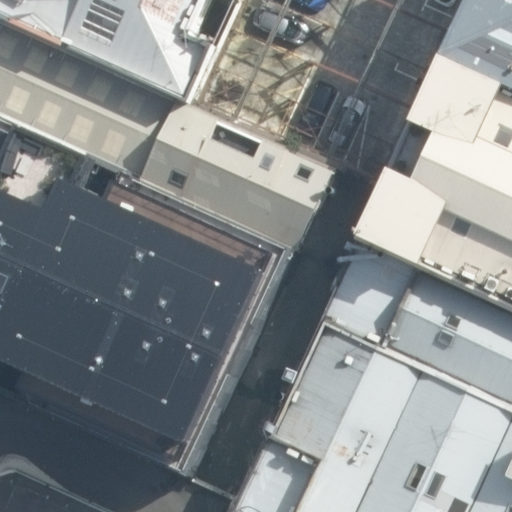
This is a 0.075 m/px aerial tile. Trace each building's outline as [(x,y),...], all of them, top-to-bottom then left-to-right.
[(0,0),(0,10),(196,100),(224,39),(202,28),(214,0),(0,0)] [(511,0),(474,0),(444,65),(511,97),(511,0)] [(0,10),(0,105),(303,244),(339,165),(196,100),(0,10)] [(363,252),(511,319),(511,97),(444,65),(387,184),(355,247),(363,252)] [(0,105),(0,387),(196,479),(303,244),(0,105)] [(243,511),(511,511),(511,319),(363,252),(243,511)]
